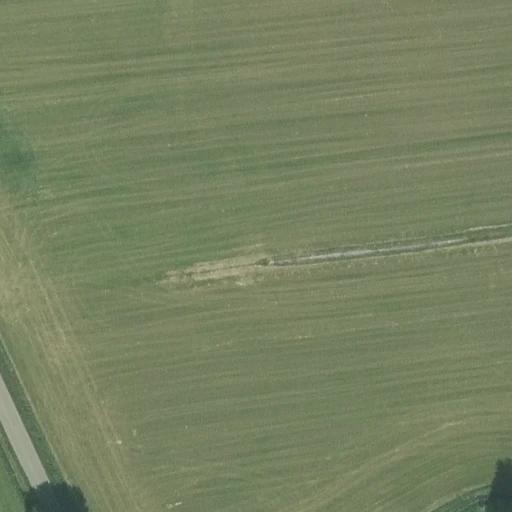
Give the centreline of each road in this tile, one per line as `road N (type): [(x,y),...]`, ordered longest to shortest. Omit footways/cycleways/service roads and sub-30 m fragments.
road 1 (track): [(144,281),(511,229)]
road 2 (unclassified): [(52,511),(0,400)]
